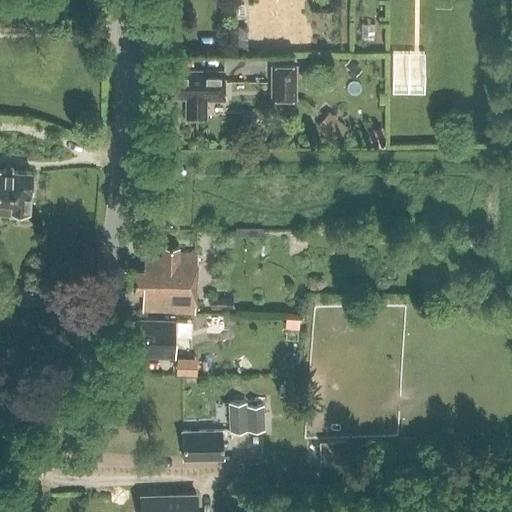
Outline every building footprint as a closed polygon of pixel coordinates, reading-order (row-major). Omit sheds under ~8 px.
[(295,100),(296,66),(271,65),(271,100),(295,100)] [(224,101),(224,70),(167,70),(167,98),(186,98),(186,118),(206,118),(206,101),(224,101)] [(317,125),(336,141),(348,127),(329,111),(317,125)] [(34,185),(34,178),(31,175),(31,172),(0,170),(0,207),(28,210),(29,191),(30,191),(30,188),(33,185),(34,185)] [(452,236),(452,247),(476,247),(476,236),(452,236)] [(195,313),(198,254),(178,253),(178,247),(162,247),(162,257),(144,256),(143,270),(134,269),(133,292),(142,292),(142,312),(195,313)] [(212,298),(212,309),(233,310),(233,298),(212,298)] [(174,358),(175,322),(138,321),(137,325),(125,325),(125,352),(147,353),(147,357),(174,358)] [(230,431),(247,430),(246,401),(229,402),(230,431)] [(246,405),(247,430),(264,430),(264,405),(246,405)] [(183,459),(223,458),(222,430),(182,431),(183,459)] [(196,511),(196,494),(141,496),(141,511),(196,511)]
